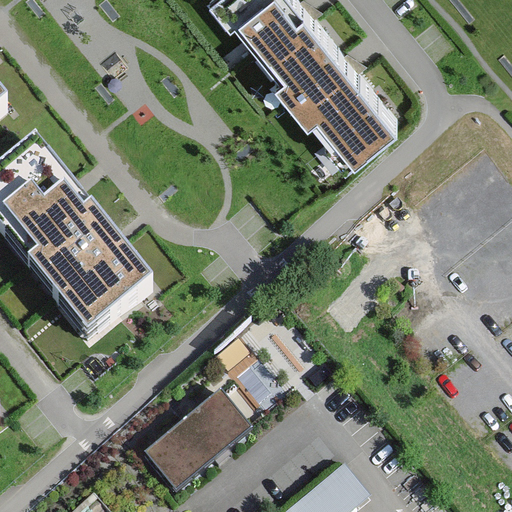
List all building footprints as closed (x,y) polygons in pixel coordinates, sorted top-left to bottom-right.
[(218,0),(276,74),(326,35),(308,12),(298,0),(218,0)] [(326,35),(276,74),(346,160),(395,119),(355,69),(326,35)] [(0,231),(30,269),(92,219),(73,194),(35,148),(0,176),(0,231)] [(92,219),(30,269),(88,339),(150,289),(113,244),(92,219)] [(257,433),(229,398),(154,459),(183,494),(257,433)] [(360,511),(374,500),(349,470),(297,511),(360,511)]
